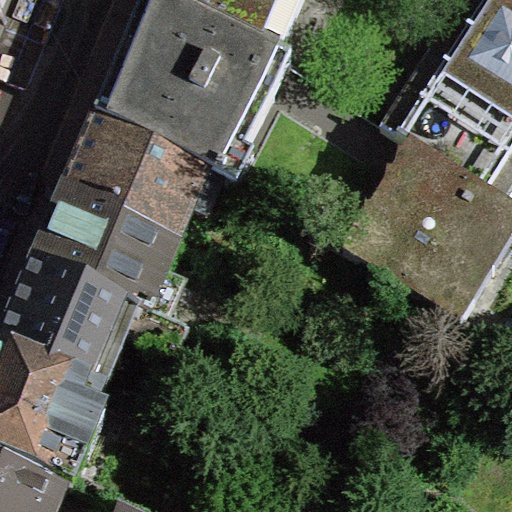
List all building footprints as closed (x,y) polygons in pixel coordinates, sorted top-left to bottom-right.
[(208,177),(228,187),(289,71),(267,57),(161,0),(144,0),(115,73),(95,119),(96,119),(208,177)] [(161,0),(267,57),(290,0),(161,0)] [(511,0),(464,0),(417,74),(381,130),(410,149),(501,207),(511,190),(511,0)] [(65,193),(178,249),(208,177),(96,119),(81,156),(65,193)] [(363,225),(359,231),(355,231),(352,243),(344,257),(462,329),(511,245),(511,214),(501,207),(410,149),(392,178),(388,177),(385,190),(376,205),(370,213),(366,213),(363,225)] [(34,267),(148,321),(178,249),(65,193),(47,236),(34,267)] [(0,353),(87,390),(104,397),(127,342),(174,365),(185,338),(148,321),(34,267),(14,315),(0,350),(0,353)] [(0,463),(49,483),(62,451),(86,461),(103,421),(78,411),(87,390),(0,353),(0,463)] [(36,511),(49,483),(0,463),(0,511),(36,511)]
